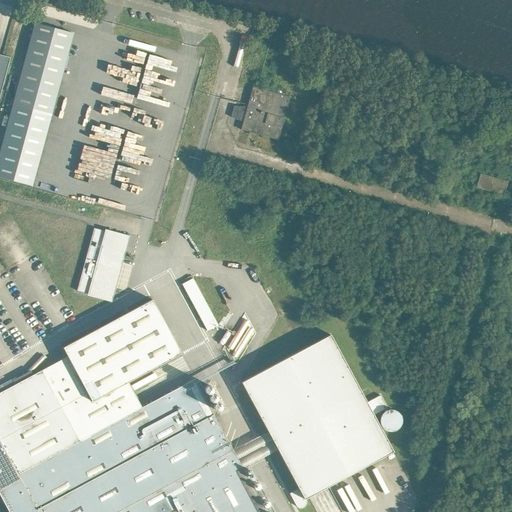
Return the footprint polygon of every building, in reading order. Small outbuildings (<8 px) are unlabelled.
[(35,23),(22,70),(60,80),(73,33),(35,23)] [(2,55),(0,54),(0,93),(10,57),(2,55)] [(290,97),(265,90),(253,87),(247,108),(244,107),(244,106),(243,106),(243,107),(234,106),(231,117),(243,122),(241,130),(278,140),(290,97)] [(505,196),(507,186),(509,181),(481,173),(477,188),(505,196)] [(93,228),(76,290),(89,293),(110,299),(123,251),(128,235),(107,230),(106,232),(93,228)] [(127,382),(180,353),(152,300),(63,347),(67,356),(92,402),(127,382)] [(330,335),(286,359),(349,475),(393,451),(373,415),(387,407),(380,395),(367,402),(330,335)] [(0,441),(17,474),(141,408),(127,382),(92,402),(67,356),(0,392),(0,441)] [(349,475),(286,359),(241,383),(299,488),(289,493),(296,506),(298,507),(299,507),(300,508),(302,507),(303,507),(304,506),(305,506),(305,505),(306,503),(306,502),(306,501),(305,500),(305,498),(349,475)] [(265,511),(194,379),(141,408),(17,474),(20,479),(37,511),(265,511)] [(388,431),(391,431),(393,431),(396,430),(398,428),(400,426),(401,424),(401,422),(402,420),(401,418),(401,416),(399,414),(398,412),(395,410),(393,409),(390,409),(388,409),(386,410),(384,411),(383,412),(381,414),(380,417),(380,419),(380,422),(380,424),(381,426),(383,428),(385,429),(386,430),(388,431)] [(0,489),(20,479),(17,474),(0,441),(0,489)] [(37,511),(20,479),(0,489),(0,495),(9,511),(37,511)]
